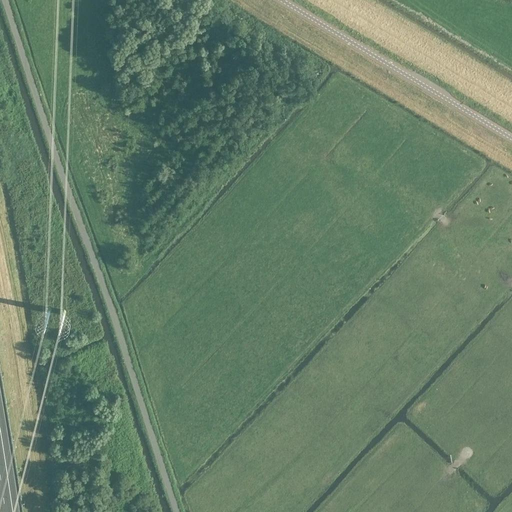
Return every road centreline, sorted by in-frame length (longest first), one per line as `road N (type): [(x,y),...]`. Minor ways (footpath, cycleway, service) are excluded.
road 1 (unclassified): [(176,511),(5,0)]
road 2 (tertiary): [(511,138),(281,0)]
